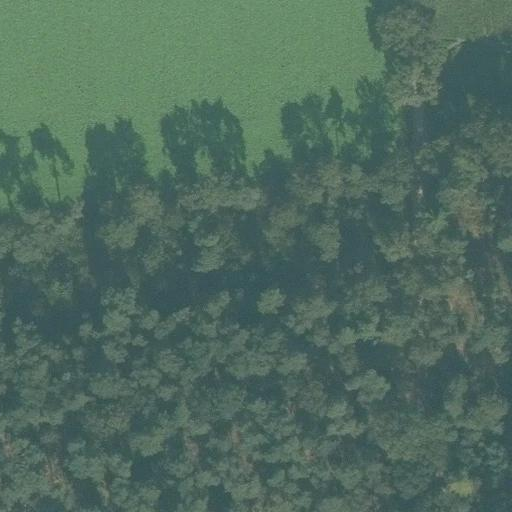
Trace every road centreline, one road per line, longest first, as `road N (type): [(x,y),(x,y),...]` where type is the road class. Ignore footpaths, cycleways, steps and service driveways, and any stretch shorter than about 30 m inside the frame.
road 1 (track): [(416,357),(0,438)]
road 2 (track): [(417,0),(416,357)]
road 3 (track): [(416,357),(414,438),(366,511)]
